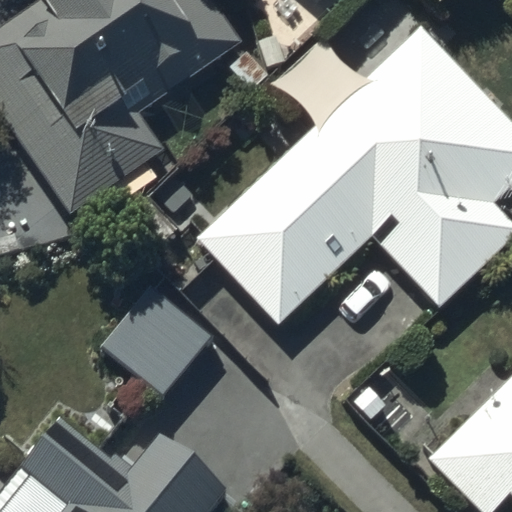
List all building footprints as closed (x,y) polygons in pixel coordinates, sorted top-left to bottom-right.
[(30,23),(0,43),(0,133),(65,229),(159,166),(134,129),(234,61),(192,0),(37,0),(37,2),(35,4),(34,6),(33,9),(32,11),(31,13),(31,16),(30,18),(30,21),(30,23)] [(296,0),(314,19),(334,0),(296,0)] [(511,144),(419,46),(195,254),(277,342),(386,240),(394,249),(379,263),(435,323),(511,251),(511,242),(491,220),(511,199),(511,144)] [(209,355),(148,306),(101,364),(162,413),(209,355)] [(511,511),(511,392),(425,476),(460,511),(511,511)] [(217,511),(228,499),(153,438),(124,474),(109,462),(105,467),(56,428),(17,476),(61,511),(217,511)]
